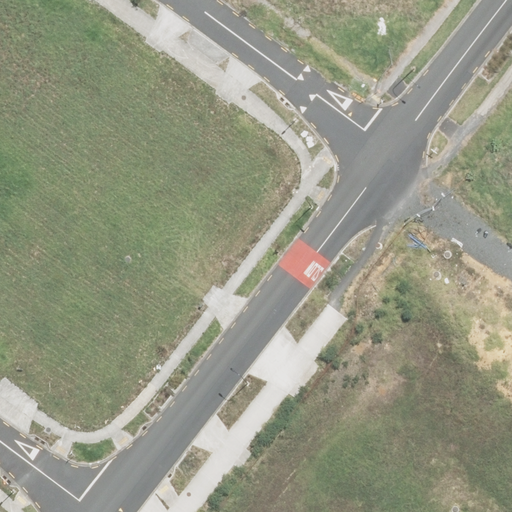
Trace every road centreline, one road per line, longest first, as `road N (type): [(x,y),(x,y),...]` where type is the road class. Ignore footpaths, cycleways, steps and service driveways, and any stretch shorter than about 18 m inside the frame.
road 1 (residential): [(122,511),(396,158)]
road 2 (residential): [(187,0),(396,158)]
road 3 (residential): [(396,158),(511,8)]
road 4 (unknown): [(396,158),(511,235)]
road 5 (residential): [(103,511),(0,436)]
